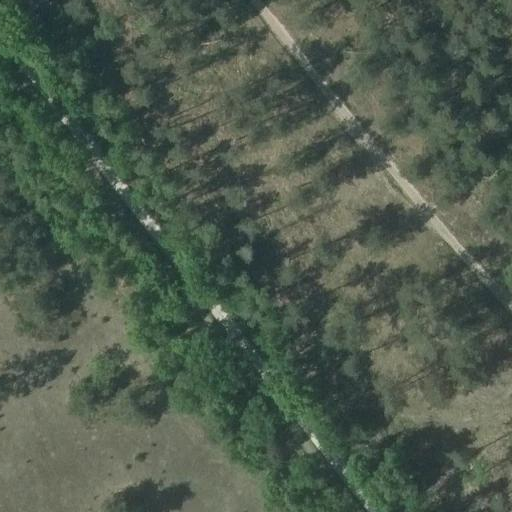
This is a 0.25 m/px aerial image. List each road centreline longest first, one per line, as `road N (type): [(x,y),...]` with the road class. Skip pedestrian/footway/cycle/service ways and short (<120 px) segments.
road 1 (track): [(375,511),(0,29)]
road 2 (track): [(255,0),(511,302)]
